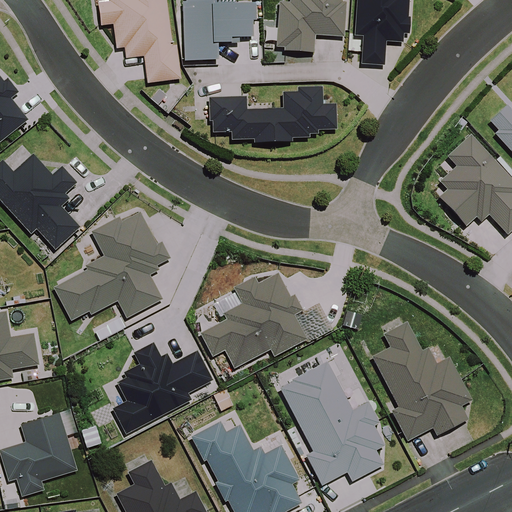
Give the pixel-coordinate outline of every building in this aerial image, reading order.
[(162,0),(104,0),(105,4),(92,6),(95,29),(109,26),(113,51),(120,50),(121,62),(139,59),(143,87),(178,81),(173,49),(169,49),(162,0)] [(214,39),(248,40),(249,22),(257,22),(258,2),(229,0),(179,0),(177,63),(213,64),(214,39)] [(286,0),(286,7),(275,7),(274,52),(278,52),(278,56),(310,57),(310,39),(341,39),(341,6),(336,6),(336,0),(286,0)] [(398,50),(403,50),(404,0),(354,0),(353,35),(360,35),(359,64),(379,64),(379,58),(398,58),(398,50)] [(0,143),(23,122),(4,102),(11,95),(1,84),(0,82),(0,143)] [(166,97),(155,88),(144,102),(155,111),(166,97)] [(317,109),(316,94),(275,97),(276,112),(242,114),(241,100),(205,102),(207,136),(226,135),(227,145),(256,143),(256,145),(331,140),(329,108),(317,109)] [(511,117),(511,119),(502,109),(482,126),(511,159),(511,117)] [(511,195),(511,188),(468,138),(445,159),(454,169),(426,193),(460,231),(481,213),(503,238),(511,229),(511,195)] [(45,166),(22,142),(2,160),(4,162),(0,165),(0,197),(51,253),(80,227),(61,206),(77,191),(50,162),(49,162),(45,166)] [(118,225),(115,221),(88,237),(103,263),(51,293),(68,322),(77,317),(88,320),(113,305),(123,323),(158,302),(144,278),(165,265),(136,215),(118,225)] [(216,319),(218,323),(213,326),(205,312),(189,320),(208,359),(221,353),(229,370),(266,353),(269,358),(302,342),(288,314),(293,311),(274,273),(233,293),(216,301),(223,316),(216,319)] [(5,341),(1,317),(0,316),(0,382),(8,381),(7,373),(33,368),(27,337),(5,341)] [(426,370),(403,325),(383,335),(390,349),(368,360),(393,409),(386,413),(402,444),(428,431),(431,438),(463,421),(455,405),(465,400),(444,360),(426,370)] [(184,395),(209,381),(194,354),(165,369),(151,343),(130,355),(135,363),(117,373),(120,379),(113,382),(124,401),(111,408),(127,437),(188,403),(184,395)] [(294,426),(283,432),(294,452),(305,447),(307,452),(300,456),(317,488),(341,477),(345,485),(378,468),(370,451),(379,447),(369,428),(374,426),(367,411),(364,404),(347,412),(322,363),(275,387),(294,426)] [(230,406),(222,390),(208,397),(217,413),(230,406)] [(71,473),(54,416),(18,426),(23,444),(0,451),(0,467),(10,501),(40,492),(38,483),(71,473)] [(220,435),(214,424),(187,439),(226,511),(283,511),(297,504),(286,483),(292,479),(276,449),(253,461),(235,427),(220,435)] [(98,445),(92,428),(77,432),(82,450),(98,445)] [(169,506),(151,462),(127,472),(132,486),(114,493),(122,511),(196,511),(190,497),(169,506)]
